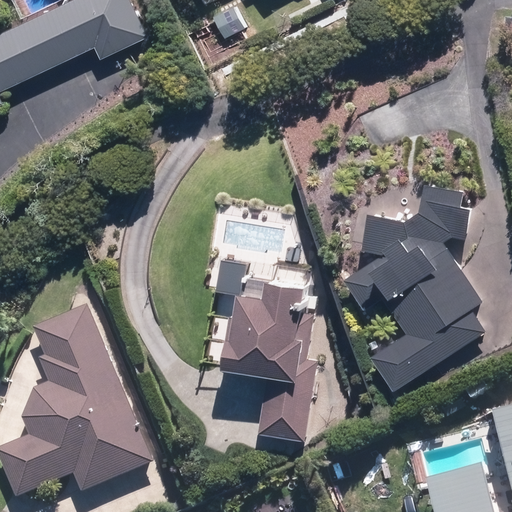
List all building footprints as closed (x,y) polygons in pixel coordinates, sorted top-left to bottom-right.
[(0,111),(14,104),(8,93),(107,48),(111,60),(159,38),(141,0),(83,0),(0,39),(0,111)] [(466,237),(472,206),(462,204),(465,189),(425,181),(420,209),(405,218),(369,211),(362,247),(383,251),(345,277),(366,307),(383,296),(407,332),(372,355),(394,389),(486,329),(472,308),(484,300),(445,240),(453,233),(466,237)] [(300,311),(305,283),(266,278),(264,294),(238,290),(234,315),(230,315),(222,367),(268,374),(259,433),(305,439),(317,360),(307,358),(314,313),(300,311)] [(154,462),(87,305),(34,327),(46,355),(40,358),(50,382),(35,388),(23,418),(30,435),(0,447),(0,459),(17,498),(75,474),(83,493),(154,462)] [(439,402),(448,418),(466,407),(457,392),(439,402)] [(511,511),(511,406),(494,411),(511,485),(511,511),(496,511),(486,465),(426,479),(434,511),(511,511)]
